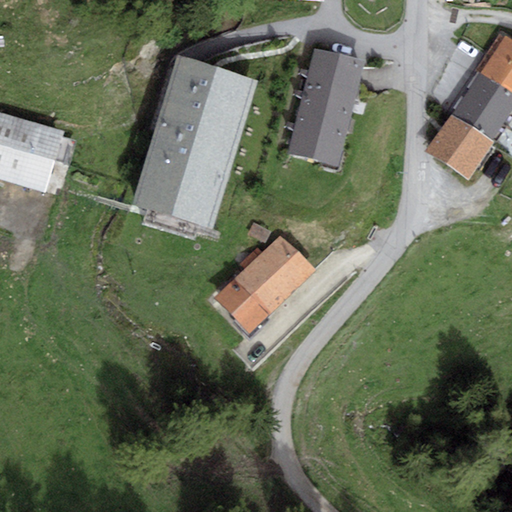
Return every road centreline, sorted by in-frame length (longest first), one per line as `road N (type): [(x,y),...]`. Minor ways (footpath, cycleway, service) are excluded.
road 1 (unclassified): [(417,188),(398,245),(285,390),(279,424),(288,463),(326,511)]
road 2 (residential): [(418,0),(417,188)]
